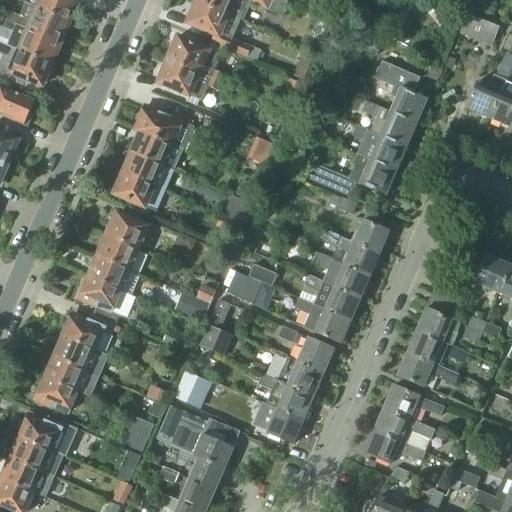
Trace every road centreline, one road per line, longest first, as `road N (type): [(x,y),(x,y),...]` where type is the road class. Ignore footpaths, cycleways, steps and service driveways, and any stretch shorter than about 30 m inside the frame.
road 1 (residential): [(511,196),(449,169),(306,511)]
road 2 (residential): [(0,318),(136,0)]
